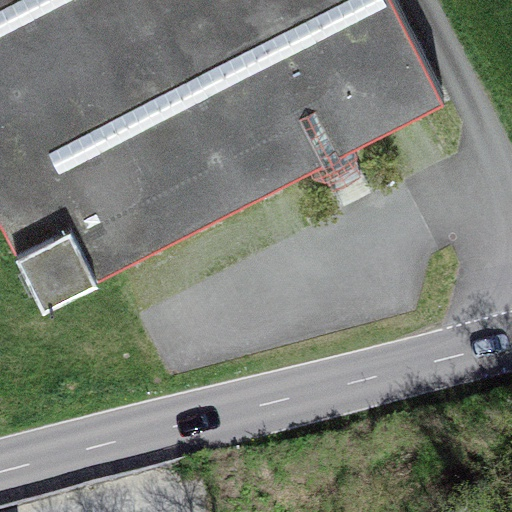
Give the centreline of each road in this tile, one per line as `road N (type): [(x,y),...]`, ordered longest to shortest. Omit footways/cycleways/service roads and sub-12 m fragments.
road 1 (secondary): [(0,469),(511,336)]
road 2 (unknown): [(511,197),(411,0)]
